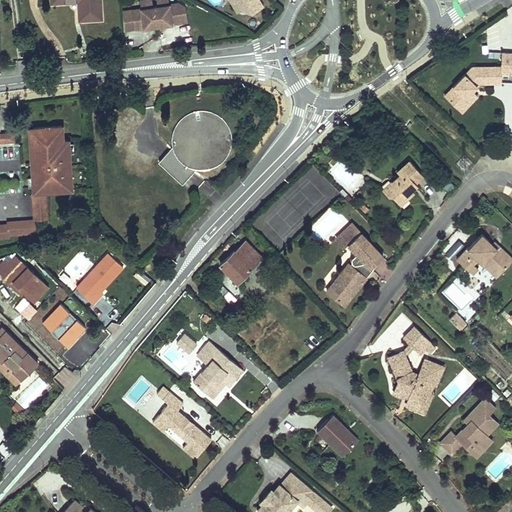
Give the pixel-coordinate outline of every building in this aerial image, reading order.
[(102,17),(101,0),(52,0),(52,1),(77,0),(79,0),(80,18),(102,17)] [(156,0),(158,6),(153,7),(152,0),(141,0),(140,0),(141,8),(133,10),(135,28),(181,22),(178,3),(169,4),(168,0),(156,0)] [(231,0),(238,11),(240,10),(235,0),(231,0)] [(247,6),(251,13),(263,7),(258,0),(235,0),(240,10),(247,6)] [(187,21),(185,6),(178,3),(181,22),(187,21)] [(133,10),(123,11),(124,30),(135,28),(133,10)] [(511,74),(511,51),(502,51),(502,67),(502,74),(511,74)] [(458,92),(450,100),(458,108),(466,100),(471,104),(479,97),(472,90),(477,85),(478,87),(481,84),(493,84),(493,74),(486,74),(487,67),(473,68),(454,87),(458,92)] [(493,74),(493,84),(502,85),(502,74),(502,67),(487,67),(486,74),(493,74)] [(458,92),(454,87),(445,95),(450,100),(458,92)] [(466,100),(458,108),(462,113),(471,104),(466,100)] [(174,147),(161,161),(184,183),(198,168),(204,168),(211,167),(216,165),(222,161),(226,156),(229,150),(231,144),(231,137),(230,131),(227,125),(224,120),(219,116),(213,112),(207,111),(200,110),(194,111),(188,114),(183,117),(178,122),(175,128),(173,134),(173,140),(174,147)] [(61,122),(31,124),(32,128),(35,127),(37,149),(33,150),(34,163),(38,163),(38,170),(34,170),(35,176),(35,186),(36,193),(48,192),(64,191),(63,169),(66,169),(65,153),(65,143),(65,137),(61,137),(61,122)] [(0,141),(12,141),(11,132),(0,132),(0,141)] [(390,183),(382,191),(387,196),(393,199),(398,204),(404,197),(407,200),(413,194),(411,191),(406,187),(413,181),(415,183),(423,177),(408,161),(396,173),(398,175),(390,183)] [(406,187),(411,191),(417,185),(415,183),(413,181),(406,187)] [(50,219),(48,192),(36,193),(35,193),(36,220),(50,219)] [(404,197),(398,204),(400,207),(407,200),(404,197)] [(37,234),(36,220),(10,222),(10,224),(11,236),(37,234)] [(336,279),(327,290),(344,304),(369,275),(365,271),(369,267),(371,268),(383,256),(352,222),(347,227),(352,232),(344,239),(349,243),(357,252),(352,258),(350,261),(352,263),(346,269),(344,268),(341,273),(349,280),(344,286),(336,279)] [(10,224),(0,224),(0,237),(11,237),(11,236),(10,224)] [(352,232),(347,227),(337,237),(345,247),(349,243),(344,239),(352,232)] [(487,259),(500,272),(511,260),(511,259),(499,246),(495,249),(490,244),(481,236),(467,250),(465,249),(455,259),(466,270),(472,264),(477,259),(482,265),(487,259)] [(234,251),(220,264),(238,282),(263,257),(246,241),(235,252),(234,251)] [(124,266),(110,253),(78,286),(90,298),(102,285),(105,287),(124,266)] [(44,282),(16,255),(9,261),(6,258),(0,264),(0,274),(11,284),(12,283),(14,281),(24,291),(30,297),(44,282)] [(369,267),(365,271),(369,275),(383,256),(371,268),(369,267)] [(487,259),(482,265),(495,277),(500,272),(487,259)] [(350,261),(344,268),(346,269),(352,263),(350,261)] [(472,264),(466,270),(472,275),(478,269),(472,264)] [(341,273),(336,279),(344,286),(349,280),(341,273)] [(14,281),(12,283),(22,293),(24,291),(14,281)] [(48,286),(44,282),(30,297),(34,300),(48,286)] [(89,299),(94,303),(107,289),(105,287),(102,285),(90,298),(89,299)] [(223,285),(218,291),(224,296),(229,291),(223,285)] [(229,291),(224,296),(232,304),(237,299),(229,291)] [(28,301),(20,310),(28,318),(37,308),(28,301)] [(465,323),(455,312),(449,318),(459,329),(465,323)] [(5,361),(24,378),(39,363),(2,326),(0,328),(0,357),(4,361),(5,361)] [(434,347),(413,326),(401,338),(409,346),(412,349),(419,356),(424,350),(428,354),(434,347)] [(191,350),(197,340),(182,331),(176,341),(191,350)] [(243,369),(209,340),(197,354),(207,364),(193,381),(208,394),(221,379),(226,384),(229,386),(243,369)] [(412,349),(409,346),(402,352),(405,357),(412,349)] [(405,357),(402,352),(388,357),(395,375),(397,381),(394,388),(397,394),(402,397),(405,391),(410,393),(407,399),(406,402),(408,407),(416,411),(419,404),(427,407),(431,395),(429,395),(433,385),(435,386),(443,367),(424,359),(418,374),(412,372),(405,357)] [(0,366),(18,384),(24,378),(5,361),(4,361),(0,357),(0,366)] [(221,379),(208,394),(213,398),(226,384),(221,379)] [(168,402),(152,422),(163,430),(167,426),(178,425),(185,431),(187,442),(182,447),(195,458),(211,439),(193,424),(191,425),(184,419),(185,418),(176,410),(183,403),(169,391),(162,397),(168,402)] [(450,432),(439,443),(451,454),(462,443),(470,451),(477,444),(481,447),(490,439),(487,435),(498,424),(489,414),(485,411),(491,405),(485,398),(470,413),(474,417),(467,424),(455,436),(450,432)] [(427,407),(419,404),(416,411),(424,414),(427,407)] [(491,405),(485,411),(489,414),(495,408),(491,405)] [(470,413),(463,420),(467,424),(474,417),(470,413)] [(358,440),(332,415),(320,427),(345,453),(358,440)] [(185,418),(184,419),(191,425),(193,424),(194,423),(186,416),(185,418)] [(345,453),(320,427),(316,431),(342,456),(345,453)] [(477,444),(470,451),(476,457),(492,441),(490,439),(481,447),(477,444)] [(263,504),(257,511),(258,511),(287,511),(297,502),(302,506),(303,507),(308,502),(318,511),(329,511),(332,509),(315,495),(292,475),(281,487),(279,485),(273,492),(263,504)] [(270,490),(260,501),(263,504),(273,492),(270,490)] [(75,499),(63,511),(94,511),(89,507),(85,511),(83,511),(80,509),(83,505),(75,499)] [(297,502),(287,511),(296,511),(302,506),(297,502)]
